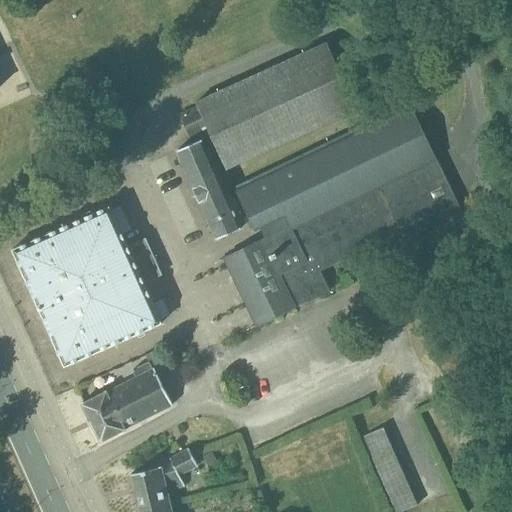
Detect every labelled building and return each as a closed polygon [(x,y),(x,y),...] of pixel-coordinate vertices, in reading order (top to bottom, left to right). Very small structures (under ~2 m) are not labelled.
[(230,168),(358,111),(328,43),(200,101),(202,105),(183,113),(194,136),(206,131),(212,144),(218,141),(230,168)] [(465,224),(459,209),(409,104),(235,187),(245,209),(254,226),(259,224),(264,237),(224,257),(256,324),(327,290),(317,270),(401,229),(411,249),(465,224)] [(240,227),(232,209),(202,140),(178,150),(215,238),(240,227)] [(108,206),(101,209),(11,249),(64,364),(159,322),(142,282),(161,273),(145,237),(126,246),(108,206)] [(107,390),(81,402),(91,421),(100,440),(124,429),(122,426),(169,403),(161,387),(148,361),(131,369),(134,376),(106,389),(107,390)] [(130,474),(139,511),(148,511),(165,508),(164,503),(169,502),(166,491),(185,487),(178,476),(197,466),(188,449),(169,459),(172,464),(130,474)] [(148,511),(171,511),(169,502),(164,503),(165,508),(148,511)]
